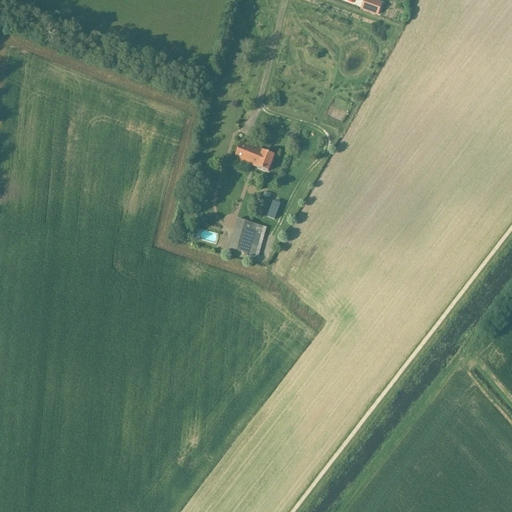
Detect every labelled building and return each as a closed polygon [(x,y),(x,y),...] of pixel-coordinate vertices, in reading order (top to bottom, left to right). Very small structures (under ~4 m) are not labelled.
[(373,0),(363,0),(360,10),(377,17),(382,3),(373,0)] [(240,144),(235,159),(268,172),(274,157),(240,144)] [(272,219),(278,203),(270,201),(265,217),(272,219)] [(237,220),(234,230),(242,232),(236,252),(249,256),(258,226),(237,220)] [(196,238),(215,243),(218,235),(198,229),(196,238)]
